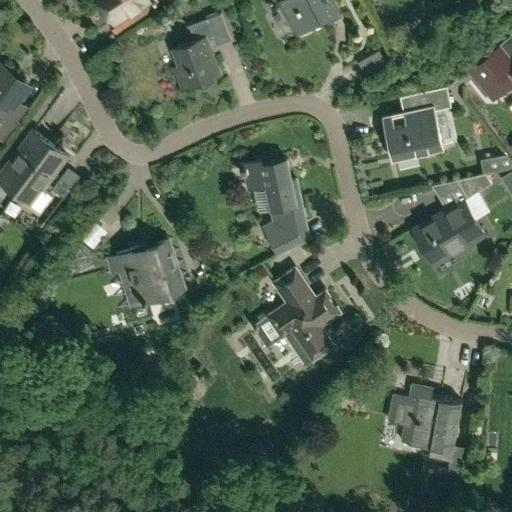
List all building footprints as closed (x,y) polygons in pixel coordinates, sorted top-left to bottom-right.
[(101,0),(113,19),(130,8),(137,19),(159,4),(155,0),(101,0)] [(279,0),(297,33),(320,21),(321,23),(341,12),(334,0),(279,0)] [(325,23),(333,36),(354,22),(346,10),(325,23)] [(231,38),(221,11),(189,23),(194,37),(175,44),(182,61),(166,67),(169,74),(176,72),(181,85),(174,88),(175,90),(221,72),(208,38),(214,36),(217,43),(231,38)] [(511,55),(500,43),(468,70),(492,97),(507,84),(511,89),(511,55)] [(0,133),(2,136),(26,104),(15,96),(27,80),(0,60),(0,133)] [(383,115),(393,157),(442,147),(433,109),(451,105),(446,85),(418,91),(422,107),(383,115)] [(0,178),(31,201),(67,152),(33,127),(0,172),(0,178)] [(481,158),(483,170),(511,163),(511,159),(506,152),(481,158)] [(301,241),(297,224),(301,223),(296,202),(302,201),(296,176),(291,178),(286,156),(262,162),(261,157),(242,162),(243,167),(240,167),(241,173),(244,172),(248,187),(265,183),(273,219),(262,224),(276,252),(301,241)] [(511,169),(502,175),(509,188),(511,186),(511,169)] [(483,171),(457,177),(468,196),(492,182),(485,171),(483,171)] [(483,217),(494,213),(488,197),(501,192),(498,186),(474,195),(483,217)] [(434,262),(484,233),(463,197),(413,227),(434,262)] [(91,247),(106,230),(92,219),(78,236),(91,247)] [(183,286),(167,239),(139,249),(138,245),(115,253),(104,257),(110,273),(121,269),(132,302),(143,298),(144,303),(149,301),(147,298),(183,286)] [(315,297),(295,267),(276,280),(289,299),(269,313),(277,324),(275,325),(302,364),(313,356),(312,355),(331,343),(318,323),(339,310),(326,290),(315,297)] [(343,391),(353,393),(355,381),(345,379),(343,391)] [(461,399),(431,394),(432,386),(411,382),(409,395),(392,392),(387,418),(404,422),(401,437),(430,442),(429,451),(450,455),(448,469),(462,472),(467,446),(452,444),(461,399)]
